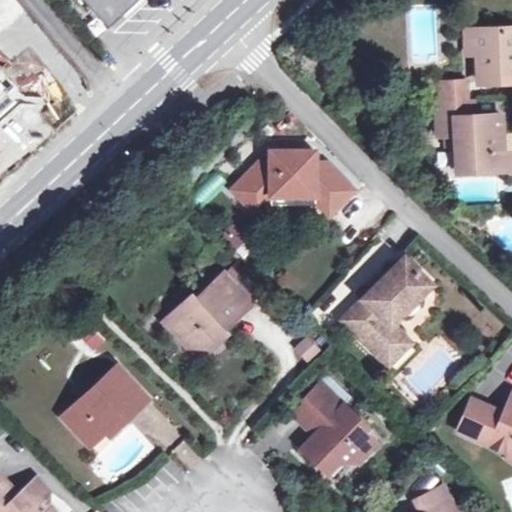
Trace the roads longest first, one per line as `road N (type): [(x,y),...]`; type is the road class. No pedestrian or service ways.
road 1 (primary): [(0,229),(126,111)]
road 2 (primary): [(126,111),(245,0)]
road 3 (residential): [(126,111),(27,0)]
